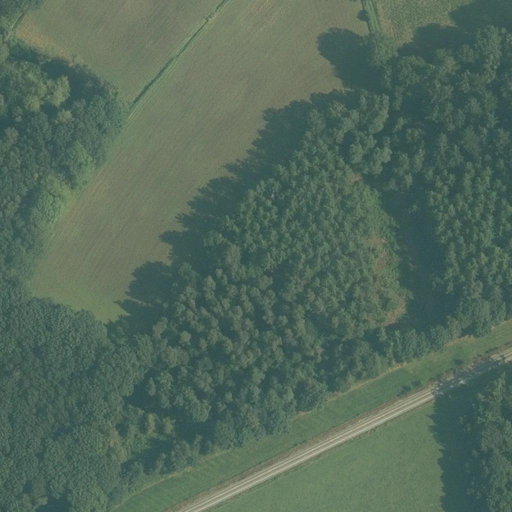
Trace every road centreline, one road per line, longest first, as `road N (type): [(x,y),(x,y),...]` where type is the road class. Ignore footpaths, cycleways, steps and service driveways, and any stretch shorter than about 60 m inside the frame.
road 1 (track): [(368,0),(391,83),(277,173),(199,263),(111,422),(74,511)]
road 2 (track): [(511,32),(391,83)]
